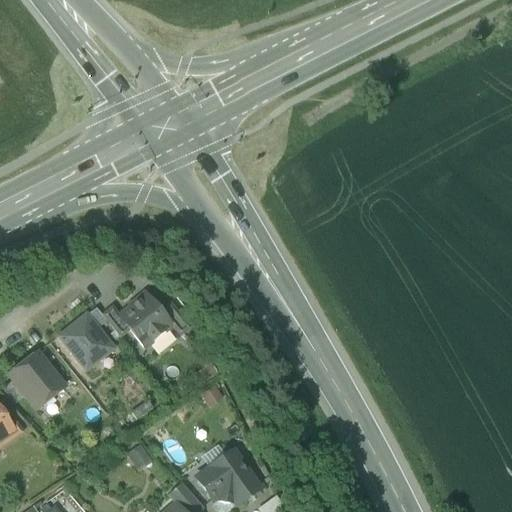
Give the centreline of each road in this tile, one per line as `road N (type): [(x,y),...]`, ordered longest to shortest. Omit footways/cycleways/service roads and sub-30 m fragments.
road 1 (secondary): [(7,210),(142,195),(188,212),(222,239)]
road 2 (secondary): [(290,317),(405,511)]
road 3 (secondary): [(335,44),(183,68),(116,43)]
road 4 (secondary): [(290,317),(220,179),(178,123)]
road 5 (unclassified): [(313,117),(511,11)]
road 6 (secondary): [(335,44),(178,123)]
road 7 (secondary): [(43,0),(151,137)]
road 8 (secondary): [(151,137),(7,210)]
road 9 (secondary): [(151,137),(222,239)]
